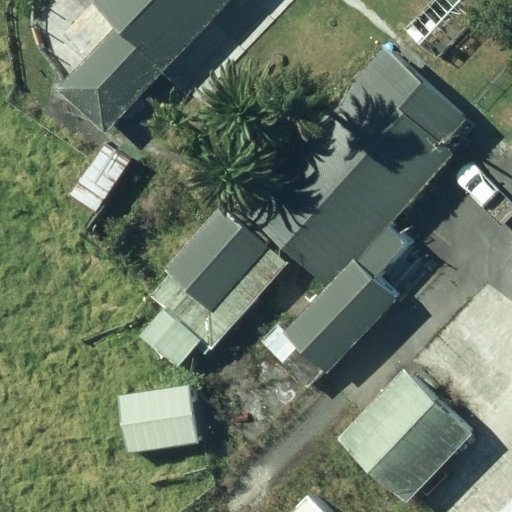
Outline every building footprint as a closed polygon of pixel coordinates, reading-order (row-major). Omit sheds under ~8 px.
[(98,0),(123,24),(62,85),(105,127),(229,0),(98,0)] [(435,0),(412,26),(445,56),(491,6),(483,0),(435,0)] [(293,330),(336,369),(407,292),(386,273),(418,238),(399,222),(466,150),(455,139),(478,114),(397,40),(251,199),(339,279),(293,330)] [(75,192),(99,210),(136,157),(112,141),(75,192)] [(152,332),(185,363),(211,335),(220,343),(297,259),(233,201),(173,266),(180,272),(162,291),(177,305),(152,332)] [(350,433),(414,495),(482,427),(419,363),(350,433)] [(130,391),(138,446),(204,437),(197,382),(130,391)] [(424,511),(491,511),(511,490),(511,460),(492,442),(424,511)]
